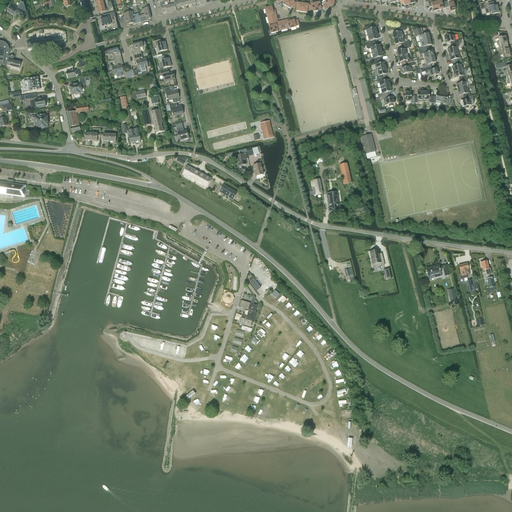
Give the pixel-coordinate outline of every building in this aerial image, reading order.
[(170,5),(172,12),(176,11),(176,8),(181,7),(178,0),(173,0),(174,3),(170,5)] [(294,9),(297,0),(292,0),(292,1),(290,0),(285,0),(283,5),(290,9),(291,7),(294,9)] [(322,5),(321,6),(324,10),(325,9),(326,10),(332,6),(333,6),(333,0),(326,0),(326,2),(322,5)] [(166,11),(167,13),(172,12),(170,5),(165,6),(164,1),(159,3),(162,12),(166,11)] [(433,12),(438,10),(436,2),(431,3),(431,1),(428,2),(429,7),(432,7),(433,12)] [(436,2),(438,10),(443,9),(446,8),(445,2),(442,3),(441,1),(436,2)] [(445,2),(446,8),(449,7),(450,12),(455,11),(453,2),(448,4),(448,1),(445,2)] [(308,5),(297,3),(296,11),(306,13),(308,5)] [(313,12),(321,10),(319,3),(312,4),(311,3),(309,3),(309,11),(313,10),(313,12)] [(486,5),(484,5),(485,9),(486,14),(491,13),(492,15),(499,13),(497,6),(494,6),(493,3),(486,5)] [(24,18),(26,13),(27,10),(24,9),(23,11),(18,9),(13,6),(12,8),(10,7),(7,11),(14,16),(15,14),(24,18)] [(271,7),(265,9),(266,15),(275,13),(275,11),(272,11),(272,7),(271,7)] [(145,15),(139,16),(141,23),(149,21),(148,20),(151,19),(148,8),(143,9),(145,15)] [(114,20),(113,18),(116,17),(114,12),(112,13),(103,15),(103,18),(100,19),(102,27),(110,25),(109,21),(114,20)] [(128,13),(131,24),(133,23),(133,25),(141,23),(139,16),(134,17),(132,12),(128,13)] [(120,18),(120,21),(119,21),(121,28),(129,26),(129,25),(131,24),(128,13),(124,14),(124,17),(120,18)] [(275,13),(266,15),(267,15),(270,27),(269,27),(273,26),(273,24),(278,23),(275,23),(275,20),(277,20),(275,13)] [(279,27),(277,28),(278,32),(278,31),(289,28),(289,29),(287,20),(280,22),(281,24),(278,25),(279,27)] [(290,20),(287,20),(289,29),(296,27),(295,26),(299,25),(297,20),(294,21),(290,22),(290,20)] [(270,30),(268,31),(269,35),(270,35),(271,34),(278,32),(277,28),(279,27),(278,25),(278,23),(273,24),(273,26),(269,27),(270,30)] [(366,30),(367,36),(377,33),(376,27),(371,29),(371,25),(364,27),(365,30),(366,30)] [(394,38),(394,39),(403,37),(402,31),(406,30),(405,27),(398,29),(399,32),(392,33),(393,35),(392,36),(392,38),(394,38)] [(420,29),(413,30),(415,37),(419,36),(420,42),(430,39),(430,37),(430,35),(429,35),(428,34),(422,35),(421,32),(420,29)] [(368,41),(368,45),(375,43),(374,40),(378,39),(377,33),(367,36),(369,41),(368,41)] [(450,42),(451,45),(457,44),(457,43),(459,43),(462,42),(461,40),(458,41),(458,40),(455,40),(454,35),(450,36),(450,34),(446,35),(446,37),(444,37),(446,43),(450,42)] [(495,42),(499,48),(508,46),(505,36),(498,38),(499,40),(496,42),(495,42)] [(402,43),(402,46),(409,45),(409,41),(405,42),(403,37),(394,39),(394,40),(393,41),(394,43),(395,44),(395,45),(402,43)] [(27,45),(28,51),(33,50),(34,52),(35,52),(35,51),(38,51),(38,52),(39,52),(39,51),(43,50),(43,51),(43,50),(44,50),(44,53),(47,52),(46,50),(47,50),(47,51),(48,50),(51,49),(51,50),(52,50),(52,49),(60,48),(59,44),(57,44),(57,43),(51,44),(51,40),(50,40),(50,39),(50,40),(46,40),(46,39),(45,40),(46,40),(42,41),(42,40),(41,40),(41,41),(37,41),(36,41),(37,41),(33,42),(33,41),(33,42),(32,42),(33,44),(27,45)] [(421,47),(418,48),(418,52),(425,50),(425,47),(431,45),(431,44),(431,43),(431,41),(430,40),(430,39),(420,42),(421,47)] [(158,47),(159,52),(160,54),(161,53),(161,52),(167,50),(165,42),(161,43),(160,40),(154,41),(156,48),(158,47)] [(0,64),(4,65),(5,59),(9,60),(10,57),(8,56),(9,55),(9,54),(9,52),(10,51),(9,49),(9,48),(9,47),(8,45),(7,44),(6,43),(5,43),(4,42),(3,42),(2,41),(0,41),(0,64)] [(131,48),(133,55),(141,53),(140,48),(143,47),(142,42),(132,45),(132,48),(131,48)] [(368,49),(371,49),(372,53),(381,51),(380,45),(376,46),(375,43),(368,45),(365,45),(366,48),(368,49)] [(447,49),(449,55),(458,53),(457,47),(458,47),(457,44),(451,45),(452,48),(447,49)] [(398,56),(398,57),(408,54),(407,49),(410,48),(409,45),(402,46),(403,49),(397,51),(397,52),(396,53),(397,55),(398,56)] [(510,56),(508,46),(499,48),(499,56),(499,55),(503,55),(503,58),(510,56)] [(112,55),(113,60),(122,58),(120,51),(119,51),(118,49),(108,51),(109,56),(112,55)] [(425,50),(418,52),(419,55),(423,54),(424,59),(434,57),(434,56),(435,55),(434,53),(433,52),(433,51),(426,53),(425,50)] [(372,59),(373,62),(379,60),(379,57),(383,56),(381,51),(372,53),(373,58),(372,59)] [(136,63),(137,65),(147,63),(146,58),(143,59),(141,53),(133,55),(135,63),(136,63)] [(454,60),(455,63),(462,61),(461,58),(460,58),(458,53),(449,55),(450,61),(454,60)] [(164,70),(164,69),(171,67),(169,58),(165,59),(165,56),(162,57),(162,54),(153,57),(154,59),(158,58),(159,61),(159,63),(160,63),(162,70),(164,70)] [(406,61),(407,64),(414,62),(413,59),(409,60),(408,54),(398,57),(398,58),(398,59),(398,61),(399,61),(400,63),(406,61)] [(5,59),(4,65),(7,66),(11,67),(19,69),(20,69),(21,63),(13,61),(14,56),(10,55),(10,57),(9,60),(5,59)] [(426,65),(422,66),(423,69),(430,67),(429,64),(436,63),(435,62),(436,60),(435,58),(434,58),(434,57),(424,59),(426,65)] [(112,67),(113,71),(123,69),(122,66),(124,66),(122,58),(113,60),(115,66),(112,67)] [(375,65),(376,71),(386,68),(384,62),(380,63),(379,60),(373,62),(374,65),(375,65)] [(452,67),(453,72),(463,70),(461,65),(463,64),(462,61),(455,63),(456,66),(452,67)] [(415,65),(414,62),(407,64),(408,67),(401,69),(401,70),(401,71),(401,73),(402,73),(403,74),(407,73),(408,74),(410,74),(411,72),(412,72),(411,66),(415,65)] [(137,70),(133,71),(134,77),(147,74),(146,71),(145,68),(148,67),(147,63),(137,65),(137,68),(136,68),(137,70)] [(503,71),(506,77),(511,75),(511,64),(506,66),(506,69),(503,71)] [(423,69),(420,70),(421,73),(425,72),(426,74),(428,75),(429,77),(431,77),(432,77),(434,77),(434,76),(439,75),(438,73),(439,72),(438,70),(437,70),(437,69),(431,70),(430,67),(423,69)] [(376,76),(377,80),(384,78),(383,75),(387,74),(386,68),(376,71),(377,76),(376,76)] [(134,77),(133,71),(133,70),(129,71),(129,72),(125,73),(125,71),(124,71),(123,69),(113,71),(114,76),(117,75),(118,78),(125,76),(125,79),(134,77)] [(67,75),(66,75),(67,78),(68,79),(76,77),(76,78),(81,77),(79,70),(77,70),(77,71),(75,72),(75,71),(73,71),(73,70),(67,71),(68,72),(66,72),(67,75)] [(459,77),(459,80),(466,78),(465,75),(464,75),(463,70),(453,72),(455,78),(459,77)] [(163,78),(164,82),(165,82),(165,83),(171,81),(170,80),(174,79),(173,73),(169,74),(168,71),(160,73),(161,76),(162,76),(163,78)] [(27,79),(23,80),(25,92),(29,92),(40,90),(38,77),(27,79)] [(89,78),(79,80),(79,83),(76,84),(76,85),(69,86),(70,91),(70,92),(70,94),(71,94),(71,95),(74,94),(75,97),(80,96),(79,93),(82,93),(80,85),(85,84),(85,82),(89,81),(89,78)] [(379,83),(381,88),(390,86),(389,80),(385,81),(384,78),(377,80),(378,83),(379,83)] [(456,84),(457,90),(467,87),(466,82),(467,82),(466,78),(459,80),(460,83),(456,84)] [(381,94),(382,97),(388,95),(387,92),(392,91),(390,86),(381,88),(382,93),(381,94)] [(169,101),(172,100),(173,104),(180,102),(179,98),(177,91),(173,92),(172,87),(164,89),(167,99),(168,99),(169,101)] [(463,94),(464,98),(471,96),(470,93),(469,93),(467,87),(457,90),(459,96),(463,94)] [(423,92),(424,102),(429,101),(429,103),(432,103),(433,96),(429,96),(429,91),(423,92)] [(415,104),(415,103),(414,96),(411,96),(411,92),(405,92),(405,94),(403,94),(403,98),(405,98),(405,102),(411,102),(411,104),(415,104)] [(414,96),(415,103),(418,103),(418,102),(424,102),(423,92),(417,92),(417,96),(414,96)] [(433,96),(432,103),(435,104),(435,102),(441,103),(443,93),(437,92),(436,97),(433,96)] [(443,93),(441,103),(446,104),(446,105),(450,106),(451,99),(448,99),(448,94),(443,93)] [(28,95),(24,96),(25,99),(25,100),(30,99),(30,101),(29,101),(30,103),(31,109),(33,108),(45,106),(44,99),(36,100),(36,98),(37,98),(36,94),(28,95)] [(389,98),(388,95),(382,97),(382,100),(384,100),(385,106),(389,105),(389,107),(393,106),(393,104),(395,103),(393,97),(389,98)] [(471,96),(464,98),(465,101),(460,102),(462,107),(464,107),(464,109),(468,108),(468,106),(472,105),(470,100),(473,99),(472,95),(471,96)] [(11,104),(2,106),(3,112),(13,110),(11,104)] [(169,106),(166,107),(167,111),(170,110),(171,113),(172,114),(173,113),(173,116),(183,114),(181,106),(177,107),(176,107),(176,104),(169,106)] [(146,109),(141,111),(144,126),(150,124),(146,109)] [(160,110),(151,111),(156,133),(163,132),(161,123),(163,123),(160,110)] [(76,113),(76,112),(67,113),(71,132),(80,131),(76,113)] [(36,128),(39,128),(39,130),(45,130),(45,127),(47,127),(47,115),(46,115),(42,115),(42,116),(37,116),(36,113),(30,114),(30,120),(36,119),(36,128)] [(264,139),(273,137),(269,122),(261,124),(264,139)] [(123,134),(128,133),(130,143),(135,142),(133,130),(128,131),(127,131),(126,125),(122,125),(123,134)] [(183,127),(182,128),(176,129),(179,141),(180,140),(180,141),(184,140),(183,140),(189,138),(187,131),(184,131),(183,127)] [(361,137),(366,154),(375,152),(371,135),(361,137)] [(238,166),(242,165),(242,166),(243,166),(246,166),(246,165),(246,164),(245,160),(248,159),(247,152),(246,150),(241,151),(242,154),(242,155),(236,156),(238,166)] [(253,166),(256,176),(263,174),(261,164),(260,160),(257,161),(258,165),(253,166)] [(343,185),(352,183),(348,163),(339,165),(343,185)] [(183,175),(195,182),(200,173),(188,166),(183,175)] [(334,174),(330,170),(328,170),(327,171),(326,170),(325,171),(322,176),(326,180),(331,180),(334,174)] [(200,173),(195,182),(206,188),(211,179),(200,173)] [(313,191),(311,192),(310,192),(310,196),(311,196),(322,194),(320,180),(311,181),(313,191)] [(5,197),(13,198),(13,195),(24,197),(26,186),(0,182),(0,193),(5,194),(5,197)] [(223,185),(219,192),(233,200),(237,193),(223,185)] [(327,194),(328,204),(338,203),(337,193),(327,194)] [(339,207),(338,203),(328,204),(330,215),(341,214),(340,207),(339,207)] [(378,250),(370,252),(371,259),(372,265),(377,264),(378,267),(384,266),(383,258),(380,259),(378,250)] [(487,261),(481,263),(483,271),(485,270),(486,272),(486,275),(491,274),(490,268),(489,269),(487,261)] [(467,264),(459,266),(461,276),(460,276),(460,280),(467,278),(467,275),(470,275),(467,264)] [(431,268),(426,269),(428,277),(434,275),(434,278),(441,276),(441,274),(441,273),(444,272),(445,277),(446,276),(449,276),(447,265),(443,266),(443,268),(440,269),(439,265),(431,267),(431,268)] [(389,268),(383,269),(385,277),(391,275),(389,268)] [(254,288),(259,285),(254,279),(250,282),(254,288)] [(256,312),(258,306),(241,300),(239,307),(249,310),(246,320),(241,318),(239,323),(251,326),(251,325),(250,325),(251,321),(255,322),(258,312),(256,312)]
